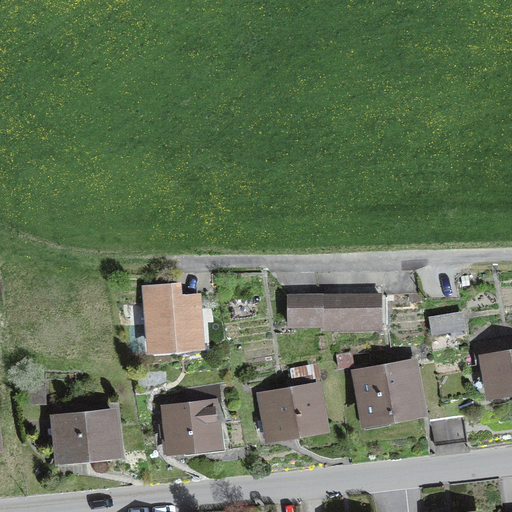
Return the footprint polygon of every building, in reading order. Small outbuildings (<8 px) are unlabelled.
[(148,286),(152,349),(199,345),(195,298),(176,300),(175,284),(148,286)] [(321,323),(321,327),(382,326),(381,296),(321,297),(321,323)] [(289,298),(289,324),(321,323),(321,297),(289,298)] [(434,322),(467,318),(464,298),(431,302),(434,322)] [(484,358),(491,399),(508,396),(507,392),(511,391),(511,345),(499,347),(500,355),(484,358)] [(268,429),(269,435),(319,426),(310,377),(319,375),(317,363),(308,365),(310,376),(288,380),(290,393),(262,399),(266,420),(261,421),(262,430),(268,429)] [(362,377),(369,417),(418,409),(411,369),(362,377)] [(46,386),(27,387),(28,403),(47,401),(46,386)] [(169,434),(171,451),(220,445),(220,444),(225,443),(223,426),(218,426),(216,402),(221,402),(219,387),(194,390),(196,404),(166,407),(168,426),(161,427),(162,435),(169,434)] [(57,418),(61,459),(117,453),(113,412),(57,418)] [(463,416),(445,419),(449,444),(467,441),(463,416)] [(445,419),(432,421),(436,446),(449,444),(445,419)]
